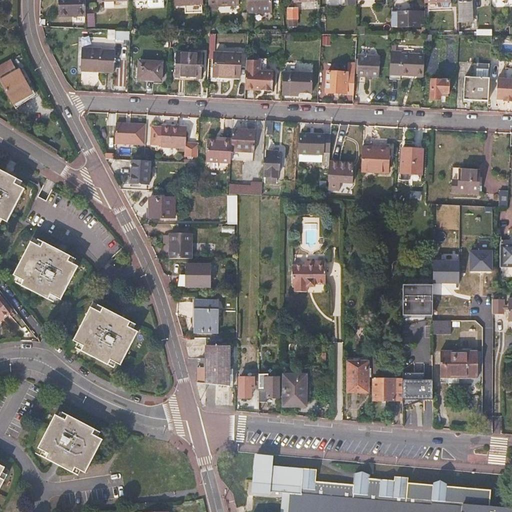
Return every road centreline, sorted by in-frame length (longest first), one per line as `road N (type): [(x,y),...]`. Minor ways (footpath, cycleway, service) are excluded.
road 1 (residential): [(65,105),(511,121)]
road 2 (residential): [(511,446),(194,422)]
road 3 (residential): [(194,422),(156,285),(106,186)]
road 4 (residential): [(0,361),(30,358),(117,407),(194,422)]
road 5 (residential): [(106,186),(91,185),(0,129)]
